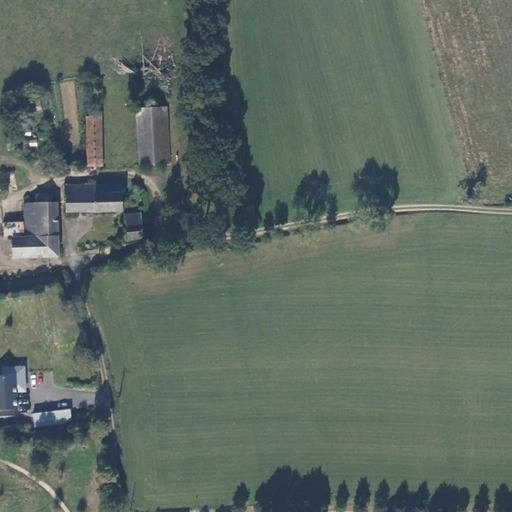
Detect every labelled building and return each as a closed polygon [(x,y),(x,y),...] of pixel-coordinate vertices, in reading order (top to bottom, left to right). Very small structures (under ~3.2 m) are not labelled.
[(38,91),(16,94),(18,111),(41,107),(38,91)] [(143,164),(173,163),(169,106),(139,108),(143,164)] [(89,166),(104,165),(101,114),(86,115),(89,166)] [(120,184),(64,188),(66,215),(122,211),(120,184)] [(12,237),(14,259),(60,256),(57,201),(52,201),(51,193),(39,194),(40,202),(25,203),(26,217),(27,234),(12,235),(12,237)] [(146,241),(145,236),(148,236),(151,234),(152,231),(152,228),(150,225),(147,224),(143,225),(142,213),(126,214),(128,242),(146,241)] [(1,238),(12,237),(12,235),(27,234),(26,217),(0,219),(1,238)] [(30,351),(55,347),(53,338),(28,343),(30,351)] [(0,410),(16,408),(11,376),(0,377),(0,410)] [(38,428),(79,423),(77,410),(36,415),(38,428)]
